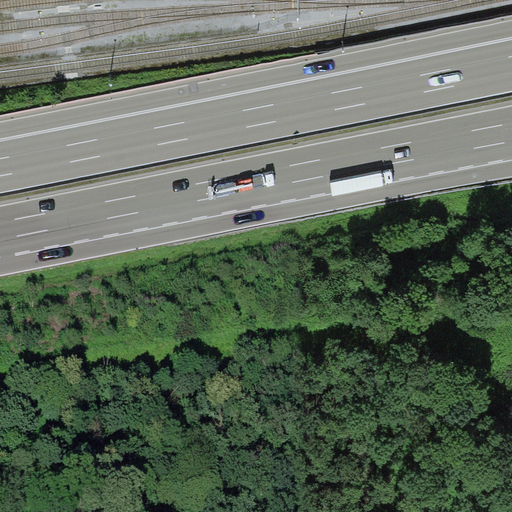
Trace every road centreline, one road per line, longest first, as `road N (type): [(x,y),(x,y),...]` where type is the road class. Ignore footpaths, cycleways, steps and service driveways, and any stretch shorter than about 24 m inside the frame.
road 1 (motorway): [(511,63),(0,166)]
road 2 (motorway): [(511,26),(0,128)]
road 3 (motorway): [(0,235),(511,134)]
